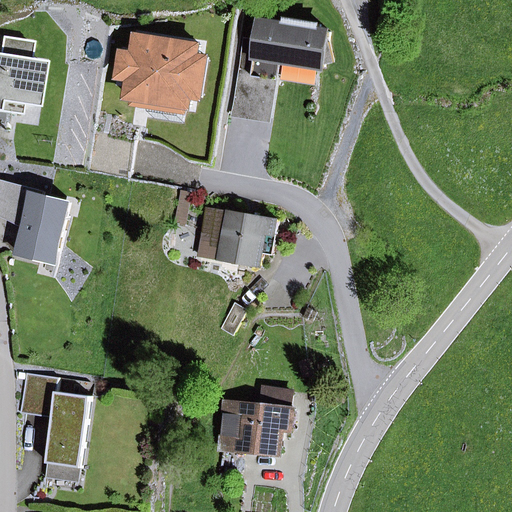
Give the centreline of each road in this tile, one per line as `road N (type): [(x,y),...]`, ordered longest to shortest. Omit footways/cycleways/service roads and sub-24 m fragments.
road 1 (tertiary): [(511,247),(385,406),(334,511)]
road 2 (residential): [(0,334),(5,511)]
